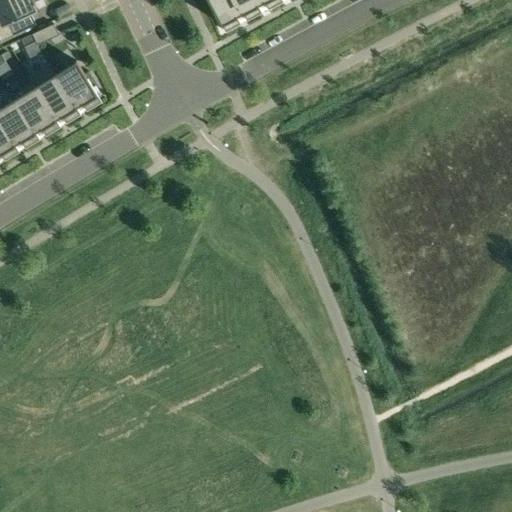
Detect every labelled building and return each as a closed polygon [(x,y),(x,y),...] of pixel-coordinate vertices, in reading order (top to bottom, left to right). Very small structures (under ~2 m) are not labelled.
[(0,0),(0,41),(36,24),(30,13),(38,10),(34,2),(39,0),(0,0)] [(236,0),(208,0),(225,32),(240,24),(236,16),(242,13),(247,21),(247,20),(236,0)] [(263,0),(236,0),(247,20),(262,13),(258,5),(264,2),(268,10),(269,9),(263,0)] [(263,0),(269,9),(283,2),(282,0),(263,0)] [(54,24),(32,34),(35,41),(37,45),(59,35),(54,24)] [(35,41),(32,34),(21,39),(25,46),(35,41)] [(50,65),(80,115),(81,115),(76,107),(82,103),(87,111),(101,102),(76,61),(56,73),(51,65),(50,65)] [(66,123),(80,115),(50,65),(29,78),(60,127),(56,119),(61,116),(66,123)] [(11,95),(39,140),(40,139),(35,132),(41,128),(46,136),(60,127),(29,78),(29,79),(31,83),(11,95)] [(0,121),(19,152),(15,144),(20,141),(25,148),(39,140),(11,95),(13,99),(0,107),(0,121)] [(0,153),(5,161),(19,152),(0,121),(0,153)]
